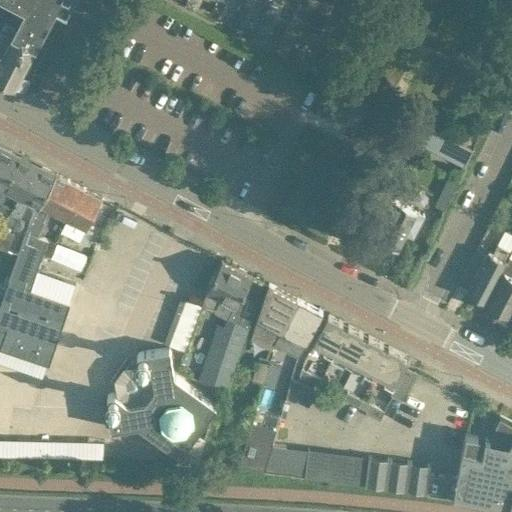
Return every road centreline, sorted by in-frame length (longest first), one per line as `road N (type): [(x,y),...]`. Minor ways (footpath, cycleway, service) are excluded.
road 1 (residential): [(419,324),(0,96)]
road 2 (residential): [(419,324),(511,136)]
road 3 (unknown): [(37,117),(90,3)]
